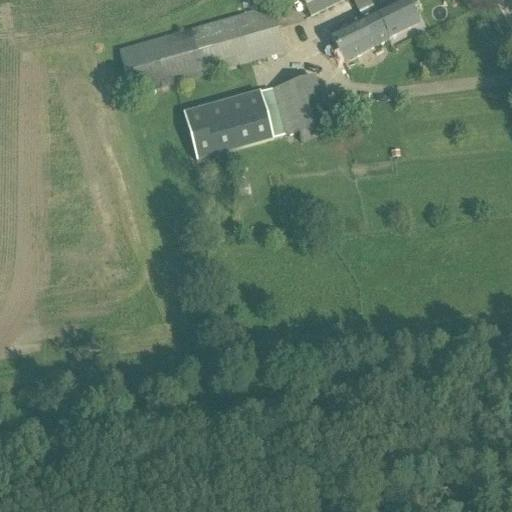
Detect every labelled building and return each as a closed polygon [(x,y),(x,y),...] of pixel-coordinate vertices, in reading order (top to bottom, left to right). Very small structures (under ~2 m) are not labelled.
[(301,0),(311,19),(350,0),(301,0)] [(329,36),(344,67),(389,44),(388,42),(418,28),(405,1),(375,16),(374,14),(329,36)] [(120,54),(133,100),(285,56),(272,11),(120,54)] [(329,81),(309,81),(309,116),(293,116),(293,132),(329,133),(329,81)] [(184,117),(197,164),(274,142),(261,96),(184,117)] [(217,180),(213,167),(197,171),(201,184),(217,180)]
